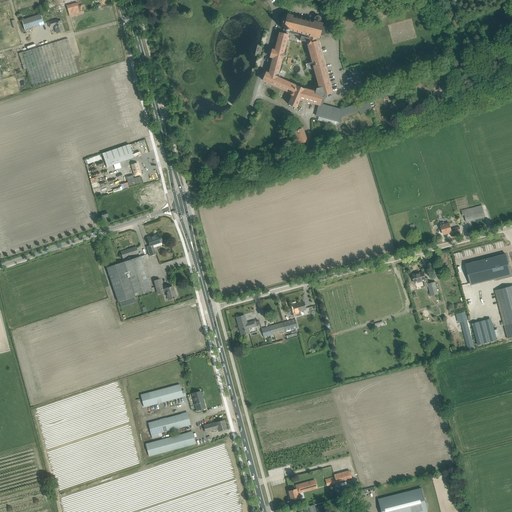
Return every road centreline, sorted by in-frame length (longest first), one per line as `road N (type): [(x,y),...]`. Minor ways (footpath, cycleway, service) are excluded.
road 1 (unclassified): [(209,309),(511,225)]
road 2 (secondary): [(263,511),(209,309)]
road 3 (unclassified): [(0,265),(170,208)]
road 4 (secondary): [(170,164),(126,0)]
